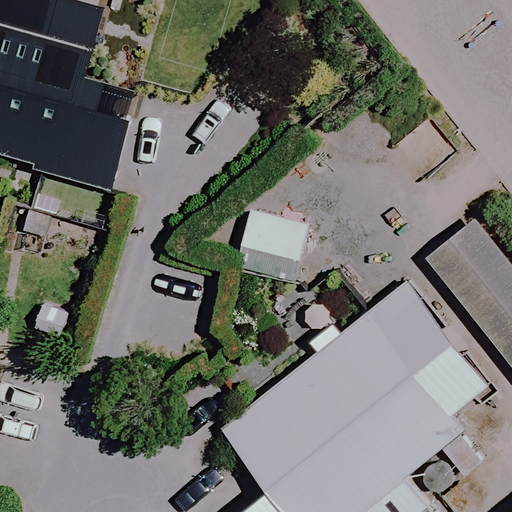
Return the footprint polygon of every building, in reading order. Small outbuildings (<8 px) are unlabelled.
[(109,8),(79,0),(0,0),(0,151),(118,183),(135,120),(101,111),(109,81),(91,76),(109,8)] [(378,69),(360,43),(326,66),(345,92),(378,69)] [(397,187),(351,129),(332,144),(378,202),(397,187)] [(309,221),(274,190),(257,208),(292,240),(309,221)] [(511,255),(483,219),(434,258),(511,356),(511,255)] [(229,431),(290,507),(284,511),(420,511),(431,504),(410,477),(470,428),(459,414),(497,383),(425,293),(386,324),(378,313),(229,431)]
